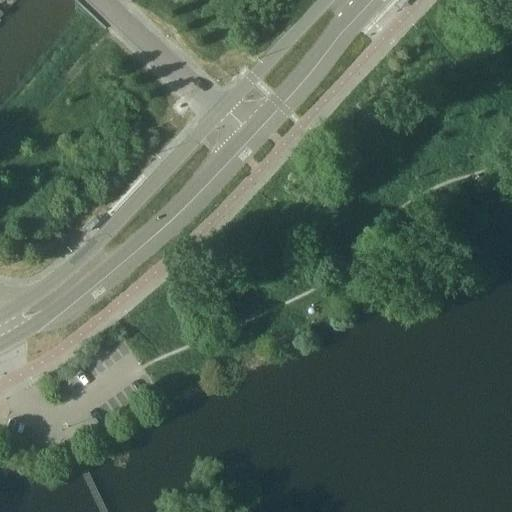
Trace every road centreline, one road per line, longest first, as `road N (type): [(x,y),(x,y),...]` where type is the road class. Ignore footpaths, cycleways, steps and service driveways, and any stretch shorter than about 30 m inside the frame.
road 1 (tertiary): [(3,340),(141,238),(242,133)]
road 2 (tertiary): [(217,111),(95,242),(0,318)]
road 3 (tertiary): [(242,133),(362,0)]
road 4 (unclassified): [(217,111),(101,0)]
road 5 (tertiary): [(324,0),(217,111)]
